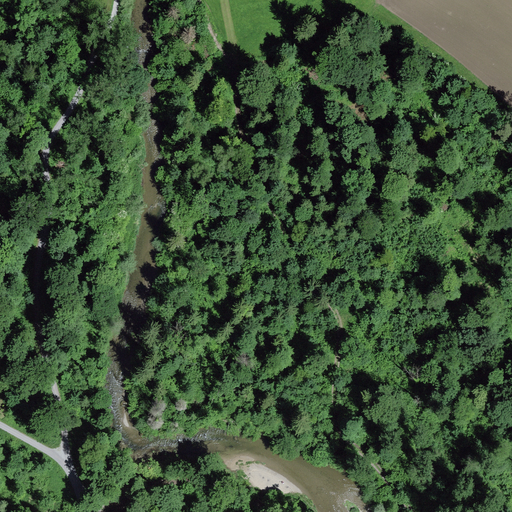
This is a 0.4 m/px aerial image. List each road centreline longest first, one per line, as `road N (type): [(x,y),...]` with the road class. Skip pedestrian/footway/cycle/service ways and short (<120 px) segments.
road 1 (track): [(116,4),(44,153),(49,205),(37,261),(38,330),(66,460)]
road 2 (track): [(412,511),(339,432),(335,401)]
